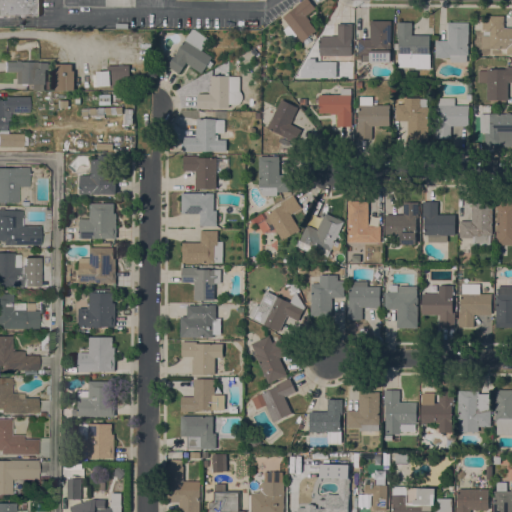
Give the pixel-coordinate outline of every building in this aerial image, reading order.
[(0,0),(39,0),(39,16),(1,16),(0,15),(0,0)] [(310,21),(309,22),(316,31),(308,37),(311,41),(306,45),(303,41),(302,42),(296,35),(290,40),(283,30),(289,25),(282,17),(295,6),(302,0),(308,0),(316,9),(306,16),(310,21)] [(504,28),(511,28),(511,55),(507,55),(507,48),(481,48),(481,36),(490,36),(490,32),(486,32),(486,30),(482,30),(482,20),(487,20),(487,16),(504,16),(504,28)] [(391,21),(390,63),(370,62),(370,61),(361,61),(361,56),(358,56),(358,39),(370,39),(370,20),(391,21)] [(416,67),(398,67),(399,38),(396,38),(397,22),(412,22),(412,35),(430,35),(429,54),(430,54),(430,68),(416,68),(416,67)] [(468,55),(466,55),(466,62),(450,62),(450,58),(435,58),(435,40),(447,41),(447,22),(469,22),(468,55)] [(338,24),(352,24),(351,56),(319,55),(320,37),(330,37),(330,36),(337,36),(338,24)] [(209,67),(206,65),(201,73),(186,63),(178,74),(167,66),(192,31),(207,41),(201,50),(211,57),(209,61),(212,63),(209,67)] [(4,62),(48,63),(48,64),(51,64),(51,68),(48,68),(48,69),(45,69),(45,85),(44,85),(44,91),(31,90),(31,85),(26,84),(26,87),(21,87),(21,84),(15,84),(15,72),(4,72),(4,62)] [(55,64),(72,64),(72,71),(74,71),(74,90),(55,90),(55,64)] [(129,65),(130,87),(111,88),(111,86),(97,86),(96,71),(107,71),(107,66),(129,65)] [(507,100),(487,100),(487,83),(478,82),(478,70),(487,70),(487,69),(505,69),(505,67),(511,67),(511,82),(507,82),(507,100)] [(229,104),(229,109),(197,108),(197,94),(209,94),(209,86),(211,86),(211,76),(239,76),(239,91),(241,93),(242,95),(242,97),(241,101),(240,103),(239,104),(229,104)] [(340,95),(340,88),(351,89),(351,112),(352,112),(351,127),(337,126),(337,114),(330,114),(330,113),(319,113),(319,94),(340,95)] [(389,105),(389,126),(372,126),(371,138),(356,138),(356,124),(359,124),(359,96),(372,97),(372,105),(389,105)] [(28,97),(28,113),(9,113),(9,121),(6,121),(6,131),(0,131),(0,101),(4,101),(4,97),(28,97)] [(403,98),(419,98),(419,99),(427,99),(427,108),(428,108),(428,140),(407,140),(407,121),(395,121),(395,104),(403,104),(403,98)] [(469,105),(468,126),(450,126),(450,139),(435,139),(435,123),(437,123),(438,98),(455,98),(454,105),(469,105)] [(281,99),(298,108),(292,119),(292,120),(290,124),(301,130),(295,143),(281,136),(282,135),(267,127),(281,99)] [(105,115),(104,115),(104,118),(91,119),(90,114),(88,114),(88,116),(88,119),(83,119),(83,116),(82,116),(82,109),(88,109),(90,109),(89,108),(96,108),(96,109),(98,109),(98,108),(122,106),(122,113),(105,114),(105,115)] [(133,109),(133,115),(132,115),(132,118),(133,118),(132,124),(123,124),(123,114),(125,114),(125,109),(133,109)] [(505,114),(505,113),(510,113),(510,114),(511,114),(511,146),(487,146),(488,133),(481,132),(481,116),(488,116),(488,113),(505,114)] [(215,119),(215,120),(224,120),(224,133),(215,133),(215,135),(218,135),(218,140),(226,140),(226,151),(198,151),(198,152),(183,151),(183,137),(195,137),(195,131),(196,131),(196,119),(215,119)] [(0,134),(22,134),(22,136),(26,136),(26,146),(22,146),(22,147),(0,147),(0,134)] [(91,160),(98,160),(98,155),(114,156),(113,180),(116,180),(116,194),(79,194),(80,175),(90,175),(91,160)] [(216,189),(195,189),(195,171),(183,171),(183,156),(199,156),(199,158),(216,158),(216,189)] [(258,156),(279,156),(279,175),(291,175),(291,192),(277,192),(277,195),(263,195),(258,187),(258,156)] [(17,203),(0,202),(0,168),(8,169),(8,167),(28,168),(27,188),(17,187),(17,203)] [(216,226),(200,226),(200,214),(181,214),(181,193),(214,193),(213,211),(216,211),(216,226)] [(290,214),(300,229),(283,241),(266,214),(281,204),(280,203),(293,195),(301,207),(290,214)] [(348,201),(368,201),(368,226),(381,226),(380,243),(347,242),(348,201)] [(403,215),(403,202),(418,202),(418,218),(416,218),(416,244),(401,244),(401,236),(385,236),(385,215),(403,215)] [(455,214),(455,235),(447,235),(447,242),(428,242),(428,235),(424,235),(424,217),(422,217),(422,202),(438,202),(438,214),(455,214)] [(472,202),(492,202),(492,235),(490,235),(490,247),(473,247),(473,238),(459,238),(459,221),(471,221),(472,202)] [(511,245),(494,245),(494,232),(496,232),(496,202),(511,202),(511,245)] [(90,203),(114,203),(114,213),(116,213),(116,238),(79,238),(79,219),(90,219),(90,203)] [(21,226),(25,226),(25,228),(39,228),(39,246),(3,245),(3,241),(0,241),(0,211),(22,211),(21,226)] [(251,220),(261,213),(265,219),(255,226),(251,220)] [(310,252),(295,245),(298,240),(299,240),(306,225),(317,230),(325,213),(344,222),(331,250),(332,251),(329,258),(325,256),(325,255),(312,249),(310,252)] [(213,231),(218,231),(218,242),(223,242),(223,263),(182,263),(182,242),(200,243),(201,230),(205,230),(205,229),(213,229),(213,231)] [(341,244),(338,252),(332,249),(336,242),(341,244)] [(89,247),(113,248),(113,258),(116,258),(115,283),(79,283),(79,257),(89,257),(89,247)] [(0,287),(0,253),(13,253),(13,255),(19,255),(19,268),(24,268),(24,270),(38,270),(38,287),(0,287)] [(194,283),(181,282),(182,267),(197,267),(197,269),(221,270),(221,283),(215,283),(214,301),(193,300),(194,283)] [(344,297),(332,297),(332,316),(311,316),(311,283),(319,283),(319,275),(337,275),(337,280),(344,280),(344,297)] [(367,286),(380,286),(380,307),(362,307),(362,320),(347,320),(347,305),(349,305),(349,287),(353,287),(353,281),(367,281),(367,286)] [(480,284),(479,294),(491,294),(491,314),(473,314),(473,327),(458,326),(458,312),(461,312),(461,294),(462,294),(462,284),(480,284)] [(438,294),(438,285),(453,286),(452,312),(454,312),(454,328),(439,327),(439,315),(421,315),(422,293),(438,294)] [(417,286),(416,297),(418,297),(417,328),(396,328),(397,309),(384,309),(385,292),(398,292),(398,286),(417,286)] [(511,286),(511,327),(495,327),(496,295),(497,295),(498,286),(511,286)] [(266,291),(289,302),(295,292),(305,307),(298,321),(286,315),(279,331),(249,317),(255,305),(258,306),(266,291)] [(89,292),(113,293),(113,303),(115,303),(115,327),(78,327),(78,308),(89,308),(89,292)] [(1,329),(1,325),(0,325),(0,294),(11,294),(11,303),(24,303),(24,311),(25,311),(24,304),(33,304),(33,311),(37,311),(37,329),(1,329)] [(180,337),(180,317),(187,317),(187,306),(199,306),(199,305),(216,305),(216,318),(220,318),(220,334),(213,334),(213,338),(180,337)] [(0,336),(11,337),(11,351),(23,352),(23,356),(37,356),(37,371),(0,370),(0,336)] [(14,347),(15,336),(33,336),(33,347),(14,347)] [(254,354),(255,354),(251,344),(269,336),(272,343),(283,338),(290,353),(279,358),(287,375),(268,383),(254,354)] [(78,372),(78,352),(89,352),(88,337),(112,337),(112,347),(114,347),(114,371),(78,372)] [(215,375),(192,375),(193,359),(194,359),(194,356),(181,356),(181,342),(197,342),(197,344),(223,344),(222,357),(215,357),(215,375)] [(0,378),(10,379),(10,382),(11,382),(11,385),(10,385),(10,394),(22,394),(22,398),(36,398),(36,413),(0,413),(0,378)] [(276,387),(275,385),(289,378),(296,392),(284,397),(291,413),(273,422),(266,406),(267,405),(261,393),(276,387)] [(193,397),(194,379),(215,379),(214,395),(225,395),(224,410),(196,410),(196,412),(181,412),(181,397),(193,397)] [(112,381),(112,390),(114,390),(114,416),(77,416),(78,391),(89,391),(89,381),(112,381)] [(511,389),(511,435),(496,435),(496,421),(494,421),(495,389),(511,389)] [(400,434),(385,434),(385,405),(384,405),(384,390),(399,390),(399,402),(416,402),(416,423),(400,423),(400,432),(400,434)] [(478,432),(457,431),(458,390),(478,391),(478,394),(490,394),(490,426),(478,426),(478,432)] [(434,393),(434,403),(438,403),(438,391),(453,391),(453,407),(451,407),(451,432),(438,432),(438,424),(421,424),(421,404),(422,404),(422,393),(434,393)] [(358,392),(379,392),(379,425),(378,425),(378,431),(359,430),(359,427),(346,427),(346,410),(358,410),(358,392)] [(327,412),(327,399),(342,399),(342,415),(339,415),(339,430),(341,430),(341,443),(327,443),(327,432),(309,432),(309,411),(327,412)] [(213,433),(216,433),(216,449),(187,449),(187,437),(180,437),(180,416),(213,416),(213,433)] [(10,435),(22,435),(22,440),(36,440),(36,455),(0,455),(0,420),(10,420),(10,435)] [(113,459),(74,458),(75,440),(78,440),(78,424),(111,424),(111,434),(114,434),(113,459)] [(254,449),(245,439),(253,433),(261,442),(254,449)] [(227,472),(212,472),(212,454),(226,454),(227,472)] [(167,466),(170,466),(170,459),(182,459),(182,466),(183,466),(183,481),(200,481),(199,511),(178,511),(179,502),(166,502),(167,466)] [(0,461),(9,461),(9,460),(37,460),(36,480),(10,480),(10,496),(0,496),(0,461)] [(301,477),(301,464),(329,465),(328,477),(301,477)] [(111,472),(118,466),(125,473),(119,480),(111,472)] [(283,511),(248,511),(249,495),(251,495),(251,493),(259,493),(259,484),(262,482),(264,482),(264,472),(282,472),(282,482),(283,482),(283,511)] [(67,478),(81,478),(81,499),(67,499),(67,478)] [(375,478),(375,485),(386,485),(386,510),(372,510),(372,493),(364,493),(364,484),(370,484),(370,478),(375,478)] [(511,511),(493,511),(493,490),(496,491),(496,482),(506,482),(506,491),(510,491),(510,488),(511,488),(511,511)] [(209,511),(209,502),(213,502),(213,491),(214,491),(214,485),(224,485),(224,491),(239,491),(239,510),(245,510),(245,511),(209,511)] [(392,511),(392,503),(391,503),(391,495),(393,495),(393,486),(407,486),(407,487),(434,488),(434,505),(423,504),(422,511),(431,511),(392,511)] [(488,489),(488,510),(470,509),(470,511),(455,511),(456,507),(457,507),(457,489),(488,489)] [(296,511),(297,508),(305,508),(305,505),(307,505),(307,504),(313,504),(313,505),(315,505),(315,508),(327,509),(328,494),(346,495),(345,511),(296,511)] [(92,499),(105,500),(105,508),(110,508),(110,505),(122,505),(121,511),(71,511),(70,506),(92,499)] [(452,511),(436,511),(436,499),(452,499),(452,511)] [(14,511),(25,511),(0,511),(0,503),(14,504),(14,511)]
